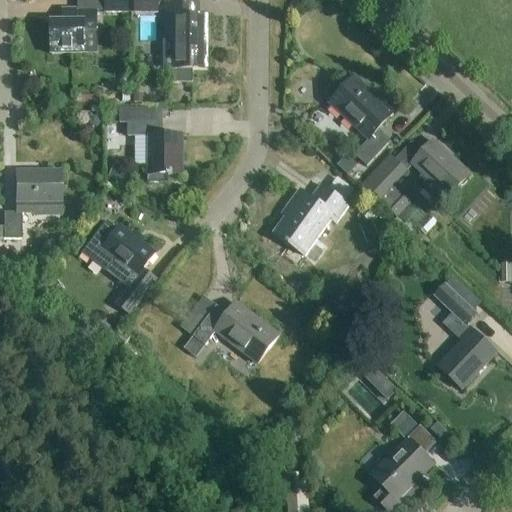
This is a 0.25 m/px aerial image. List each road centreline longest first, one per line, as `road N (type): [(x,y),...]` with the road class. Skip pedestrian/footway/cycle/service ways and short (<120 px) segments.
road 1 (residential): [(204,225),(238,185),(257,145),(258,0)]
road 2 (unclassified): [(511,136),(362,0)]
